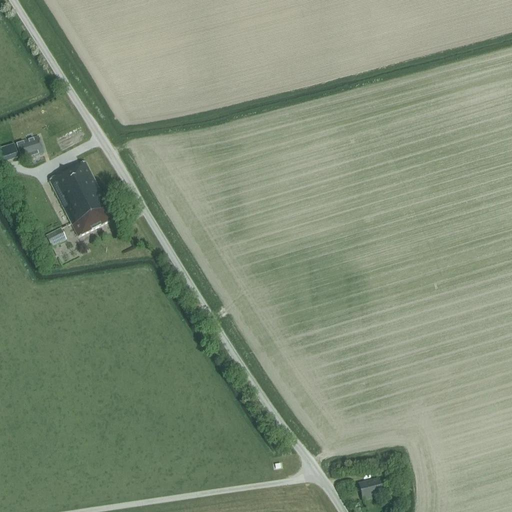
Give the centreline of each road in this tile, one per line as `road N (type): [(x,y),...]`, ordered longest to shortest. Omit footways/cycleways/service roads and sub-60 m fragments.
road 1 (unclassified): [(316,471),(238,363),(12,0)]
road 2 (unclassified): [(316,471),(82,511)]
